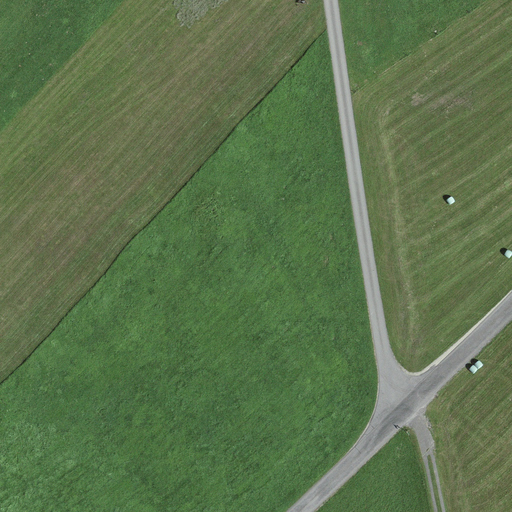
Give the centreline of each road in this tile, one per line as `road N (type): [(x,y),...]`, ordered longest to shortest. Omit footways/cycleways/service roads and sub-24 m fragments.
road 1 (track): [(325,0),(375,343),(404,400),(431,511)]
road 2 (unclassified): [(288,511),(511,291)]
